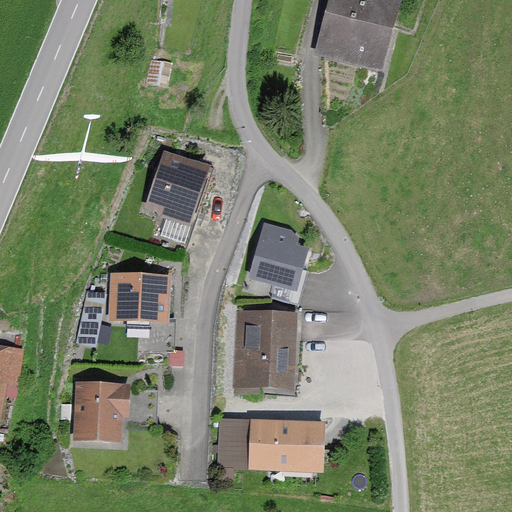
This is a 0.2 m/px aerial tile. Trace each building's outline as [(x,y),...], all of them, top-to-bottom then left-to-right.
[(339,0),(327,47),(375,60),(391,0),(339,0)] [(184,250),(194,221),(196,222),(212,173),(166,158),(140,235),(184,250)] [(295,290),(306,252),(294,249),(296,242),(290,235),(265,228),(252,278),(295,290)] [(175,353),(176,320),(165,319),(166,281),(115,279),(113,319),(139,320),(137,352),(175,353)] [(99,320),(104,298),(88,295),(83,317),(99,320)] [(248,318),(245,379),(286,381),(288,320),(248,318)] [(0,399),(0,381),(17,384),(22,352),(0,348),(0,419),(1,419),(4,400),(0,399)] [(118,440),(119,424),(156,427),(158,392),(80,387),(78,438),(118,440)] [(316,467),(318,430),(256,427),(254,464),(316,467)]
